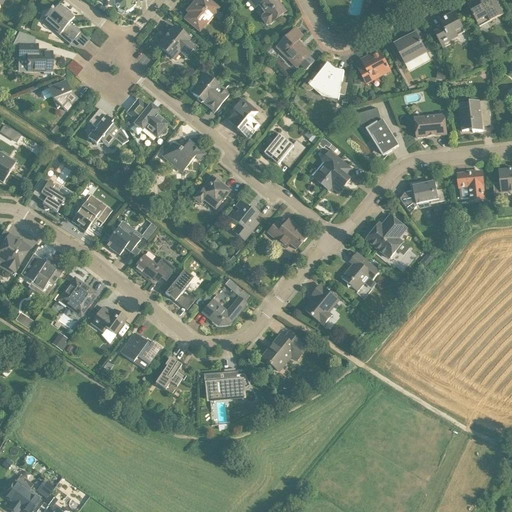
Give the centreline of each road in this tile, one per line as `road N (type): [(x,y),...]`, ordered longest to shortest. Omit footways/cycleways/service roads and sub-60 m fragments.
road 1 (residential): [(271,307),(248,335),(223,348),(192,346),(21,216),(0,213)]
road 2 (residential): [(330,232),(234,170),(222,145),(129,68)]
road 3 (residential): [(511,149),(411,160),(393,170),(345,231),(330,232)]
road 4 (track): [(361,365),(428,411),(511,452)]
